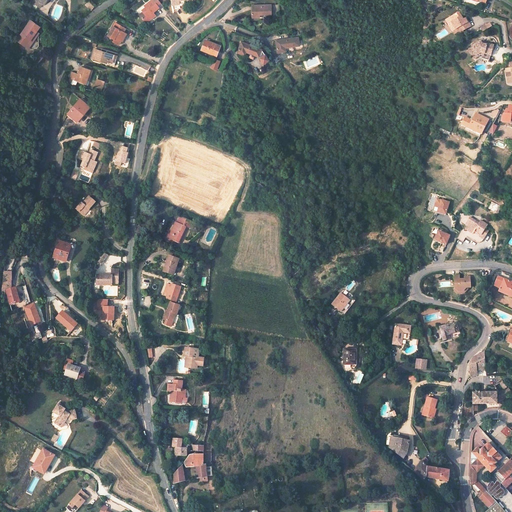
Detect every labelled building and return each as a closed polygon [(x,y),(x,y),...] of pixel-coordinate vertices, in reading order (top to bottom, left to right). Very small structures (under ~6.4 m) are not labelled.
[(147,9),(140,15),(145,21),(148,18),(150,20),(153,17),(151,14),(153,12),(159,8),(163,4),(159,0),(151,0),(144,6),(147,9)] [(95,7),(89,2),(86,6),(92,11),(95,7)] [(271,5),(251,6),(251,17),(259,17),(259,15),(259,13),(271,13),(271,5)] [(461,19),(460,16),(461,15),(460,11),(450,15),(452,19),(451,20),(453,23),(455,27),(456,27),(460,25),(462,30),(471,25),(467,17),(465,18),(461,19)] [(31,21),(21,34),(28,39),(30,40),(33,36),(33,35),(35,31),(36,32),(39,27),(31,21)] [(115,23),(108,36),(114,39),(113,41),(117,43),(119,39),(121,40),(125,33),(124,32),(126,28),(115,23)] [(28,39),(24,45),(28,48),(39,33),(36,32),(35,31),(33,35),(33,36),(30,40),(28,39)] [(119,39),(117,43),(120,45),(126,33),(125,33),(121,40),(119,39)] [(28,39),(21,34),(17,40),(24,45),(28,39)] [(297,38),(276,41),(278,52),(285,51),(284,48),(299,45),(297,38)] [(219,46),(205,40),(201,49),(216,55),(219,46)] [(470,46),(476,59),(480,57),(488,60),(490,52),(493,45),(484,42),(481,44),(480,41),(470,46)] [(261,50),(242,43),(238,52),(244,55),(245,52),(250,53),(254,55),(258,57),(259,56),(260,56),(260,59),(263,64),(269,60),(262,51),(261,50)] [(80,48),(78,55),(86,58),(88,51),(80,48)] [(91,58),(113,65),(116,55),(94,49),(91,58)] [(219,61),(214,59),(210,68),(216,70),(219,61)] [(72,72),(70,79),(73,80),(77,81),(86,84),(87,80),(89,75),(91,76),(92,71),(81,67),(79,72),(79,74),(77,74),(72,72)] [(90,78),(89,81),(95,82),(94,87),(102,90),(104,81),(97,79),(97,81),(90,78)] [(80,99),(68,114),(77,121),(89,106),(80,99)] [(466,127),(478,132),(476,134),(480,136),(482,132),(488,120),(476,114),(474,118),(472,121),(470,120),(465,118),(462,124),(466,127)] [(96,137),(92,146),(98,149),(102,140),(96,137)] [(80,151),(77,158),(83,161),(81,166),(85,168),(84,170),(89,172),(91,169),(93,169),(96,163),(94,162),(98,153),(91,150),(89,154),(90,155),(90,157),(86,155),(86,154),(80,151)] [(81,203),(76,209),(83,215),(88,209),(89,210),(95,202),(88,196),(82,203),(81,203)] [(450,203),(438,199),(435,207),(439,208),(438,212),(437,214),(446,217),(446,215),(450,203)] [(490,206),(489,208),(495,211),(496,209),(498,205),(493,203),(491,207),(490,206)] [(192,222),(180,216),(177,223),(175,222),(166,242),(174,246),(175,242),(180,244),(187,227),(189,228),(192,222)] [(470,217),(465,224),(470,227),(468,231),(472,234),(474,232),(475,232),(478,225),(473,222),(474,220),(470,217)] [(478,225),(475,232),(480,236),(479,237),(483,239),(488,231),(485,229),(487,225),(481,221),(478,225)] [(449,236),(437,232),(435,239),(436,241),(441,243),(446,244),(449,236)] [(464,236),(458,233),(455,240),(461,242),(464,236)] [(59,242),(54,257),(65,261),(70,246),(59,242)] [(100,250),(96,258),(103,261),(107,252),(101,250),(100,250)] [(178,259),(169,256),(164,272),(173,275),(178,259)] [(110,274),(96,275),(96,284),(111,284),(111,279),(117,279),(117,268),(110,268),(110,274)] [(4,272),(2,290),(11,287),(11,272),(4,272)] [(460,274),(455,275),(456,287),(459,290),(464,290),(466,287),(471,286),(470,276),(465,276),(465,278),(460,278),(460,274)] [(511,282),(498,276),(494,285),(500,288),(499,291),(511,296),(511,282)] [(175,286),(171,284),(166,298),(171,300),(175,302),(180,288),(177,287),(178,285),(176,284),(175,286)] [(5,291),(9,305),(19,302),(15,288),(11,289),(5,291)] [(341,294),(332,304),(339,310),(341,307),(343,308),(350,301),(341,294)] [(171,322),(174,313),(175,314),(177,314),(180,306),(174,304),(170,302),(167,311),(166,310),(163,319),(165,320),(171,322)] [(24,308),(31,326),(41,322),(34,304),(24,308)] [(456,322),(440,327),(443,340),(450,339),(449,334),(459,332),(456,322)] [(405,325),(396,324),(393,344),(401,345),(403,332),(403,330),(405,331),(405,325)] [(199,350),(188,348),(188,351),(184,350),(184,356),(186,356),(185,367),(190,368),(190,365),(195,365),(197,365),(203,366),(204,358),(198,358),(199,350)] [(355,350),(344,349),(344,364),(355,364),(355,350)] [(484,352),(473,357),(469,365),(470,377),(477,375),(477,369),(480,369),(480,371),(486,370),(484,352)] [(65,374),(76,378),(82,380),(85,373),(79,371),(79,368),(71,365),(68,365),(67,369),(65,374)] [(173,384),(168,384),(168,391),(172,391),(174,391),(174,394),(172,394),(171,394),(170,402),(180,403),(181,398),(184,399),(185,390),(181,389),(182,381),(174,380),(173,384)] [(504,389),(499,392),(499,396),(499,399),(510,395),(505,390),(504,389)] [(496,392),(473,393),(473,410),(478,410),(477,403),(496,403),(496,402),(496,396),(496,392)] [(437,399),(427,397),(422,415),(432,418),(435,408),(437,399)] [(65,411),(62,409),(63,407),(57,403),(52,411),(59,416),(58,419),(57,418),(54,423),(55,424),(60,427),(66,418),(67,416),(75,416),(74,410),(67,410),(66,411),(65,411)] [(508,438),(511,433),(511,430),(506,425),(500,432),(508,438)] [(393,438),(391,437),(389,447),(403,458),(407,453),(409,441),(407,440),(393,438)] [(182,439),(173,438),(172,447),(176,447),(181,448),(182,439)] [(478,448),(471,453),(471,462),(470,469),(469,477),(470,484),(473,484),(472,485),(470,486),(471,489),(489,507),(496,501),(498,499),(496,497),(491,492),(489,494),(486,490),(484,488),(480,492),(479,490),(483,487),(476,480),(477,473),(484,466),(490,472),(496,467),(493,465),(503,456),(497,450),(496,451),(493,449),(495,448),(489,442),(480,450),(478,448)] [(181,448),(176,447),(175,455),(186,456),(187,448),(181,448)] [(44,473),(54,455),(44,449),(34,467),(44,473)] [(203,454),(189,455),(185,460),(186,467),(196,466),(197,478),(199,478),(199,482),(207,482),(206,477),(206,465),(203,465),(203,454)] [(428,460),(425,457),(422,461),(414,471),(424,479),(426,476),(427,467),(428,461),(428,460)] [(511,458),(493,475),(501,483),(506,488),(508,491),(511,487),(511,486),(509,484),(511,481),(511,458)] [(181,465),(174,474),(174,479),(184,476),(181,465)] [(449,470),(427,467),(426,476),(448,481),(449,470)] [(501,483),(491,492),(496,497),(506,488),(501,483)] [(81,490),(66,507),(71,511),(77,506),(79,507),(89,496),(81,490)] [(489,507),(486,510),(487,511),(505,511),(496,501),(489,507)]
